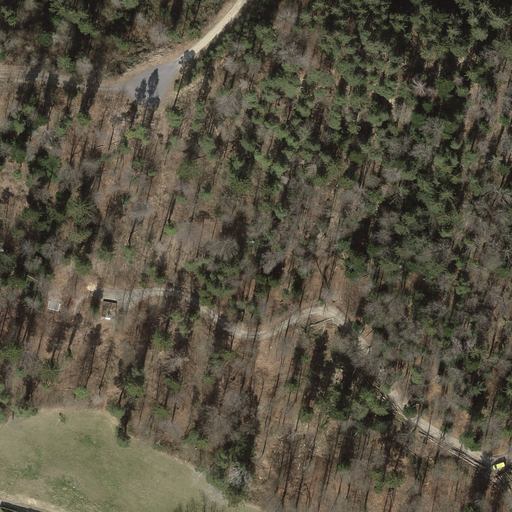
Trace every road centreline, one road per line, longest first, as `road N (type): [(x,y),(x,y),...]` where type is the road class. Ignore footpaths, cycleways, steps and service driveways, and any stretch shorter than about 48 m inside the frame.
road 1 (track): [(511,458),(493,463),(404,408),(343,315),(327,309),(259,337),(227,327),(192,298),(158,293),(86,298),(75,317),(92,325)]
road 2 (track): [(0,76),(130,92),(193,57),(240,0)]
